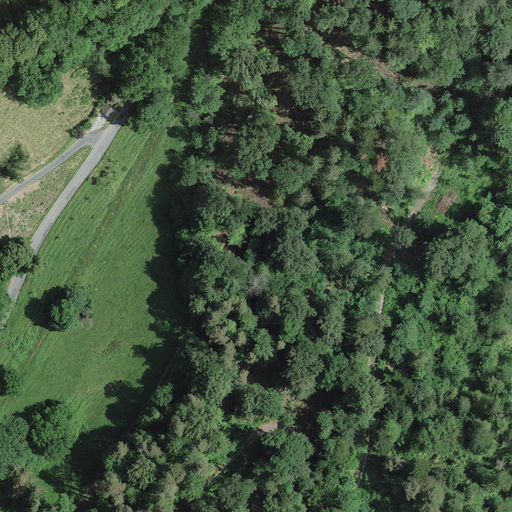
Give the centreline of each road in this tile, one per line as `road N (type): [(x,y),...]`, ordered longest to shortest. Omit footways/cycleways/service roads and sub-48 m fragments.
road 1 (track): [(315,511),(361,476),(380,285),(400,231),(458,134),(511,86)]
road 2 (track): [(172,511),(265,428),(298,435),(301,451),(262,489),(255,511)]
road 3 (unclassified): [(105,140),(39,238),(0,322)]
road 4 (unclassified): [(204,0),(105,140)]
road 5 (unclassified): [(0,201),(85,140),(105,140)]
